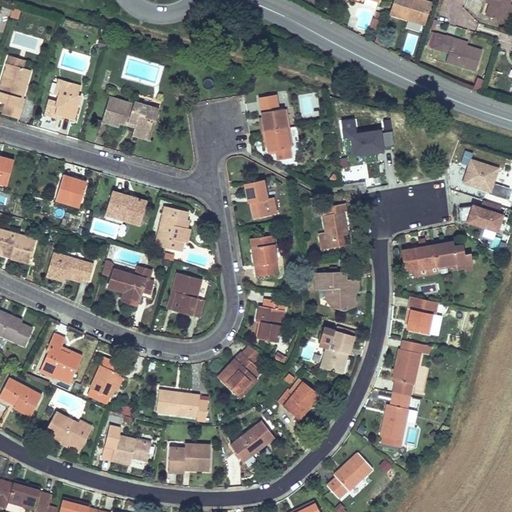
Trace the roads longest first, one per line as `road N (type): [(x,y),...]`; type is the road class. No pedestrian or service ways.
road 1 (residential): [(430,202),(382,214),(380,316),(361,384),(333,435),(272,492),(213,499),(134,491),(49,466),(0,440)]
road 2 (residential): [(204,189),(219,217),(230,299),(228,318),(209,343),(192,350),(148,344),(0,279)]
road 3 (primary): [(268,9),(423,87),(511,121)]
road 4 (residential): [(0,131),(204,189)]
